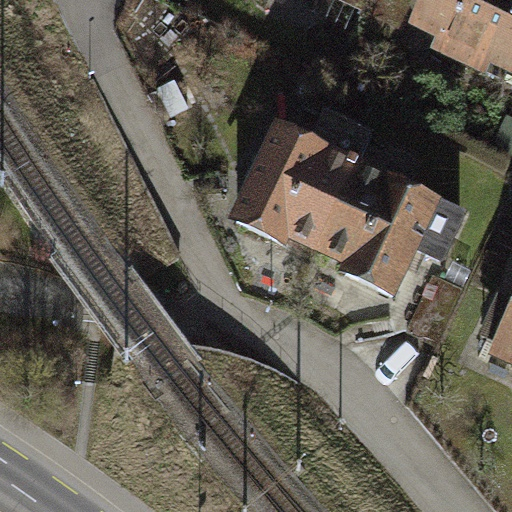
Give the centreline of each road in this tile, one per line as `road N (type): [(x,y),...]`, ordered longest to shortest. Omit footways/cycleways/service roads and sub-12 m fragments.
road 1 (residential): [(101,0),(92,18),(229,310)]
road 2 (residential): [(448,511),(341,381),(229,310)]
